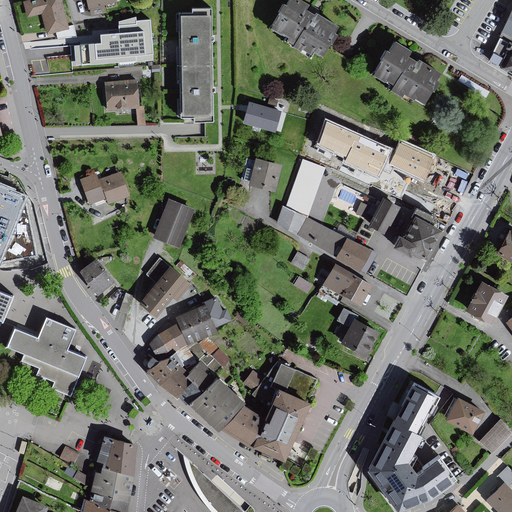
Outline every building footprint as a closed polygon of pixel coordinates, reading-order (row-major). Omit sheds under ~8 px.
[(63,0),(25,0),(29,13),(42,9),(48,30),(70,24),(63,0)] [(310,0),(284,0),(281,6),(284,7),(273,25),(287,34),(284,39),(311,55),(314,49),(324,55),(341,26),(339,25),(342,20),(320,6),(318,8),(309,2),(310,0)] [(511,6),(488,56),(511,67),(511,6)] [(212,38),(212,7),(193,7),(193,15),(178,15),(180,115),(194,115),(194,119),(213,119),(213,90),(212,38)] [(155,61),(151,19),(137,21),(137,17),(119,21),(119,25),(119,32),(100,34),(101,42),(71,46),(72,66),(155,61)] [(414,44),(399,35),(392,45),(389,43),(383,52),(386,53),(375,71),(390,80),(387,85),(413,101),(416,96),(426,101),(444,72),(441,71),(444,66),(422,52),(420,54),(411,48),(414,44)] [(107,84),(109,108),(137,105),(135,82),(107,84)] [(279,111),(250,103),(248,108),(245,120),(274,128),(279,111)] [(274,189),(280,164),(257,159),(251,184),(274,189)] [(456,167),(451,186),(463,189),(468,170),(456,167)] [(97,175),(82,180),(90,203),(107,197),(109,203),(129,196),(121,173),(99,181),(97,175)] [(0,262),(2,257),(5,250),(2,249),(24,197),(8,190),(9,187),(0,183),(0,262)] [(398,206),(383,198),(370,224),(385,232),(392,218),(398,206)] [(191,208),(170,200),(156,236),(177,244),(191,208)] [(364,216),(369,206),(361,203),(357,213),(364,216)] [(364,259),(370,249),(347,238),(307,218),(283,207),(279,222),(299,233),(337,255),(359,268),(364,259)] [(418,208),(414,215),(404,236),(399,234),(393,245),(407,252),(409,253),(412,250),(425,258),(440,229),(431,224),(434,217),(418,208)] [(511,221),(511,222),(498,249),(511,256),(511,221)] [(311,255),(298,248),(292,260),(304,267),(311,255)] [(113,280),(96,259),(81,271),(98,292),(113,280)] [(191,284),(161,259),(148,274),(158,282),(141,303),(157,316),(173,296),(177,300),(191,284)] [(361,304),(371,285),(354,275),(336,265),(325,283),(342,293),(343,294),(361,304)] [(499,308),(506,295),(482,282),(468,310),(491,322),(499,308)] [(0,319),(2,320),(12,296),(0,290),(0,319)] [(126,317),(131,298),(123,296),(118,314),(126,317)] [(207,300),(203,302),(205,305),(206,308),(215,327),(231,319),(226,309),(222,311),(216,296),(207,300)] [(346,320),(353,308),(345,304),(339,316),(346,320)] [(195,309),(176,317),(178,321),(188,343),(217,331),(215,327),(206,308),(205,305),(195,309)] [(38,338),(15,328),(7,346),(24,353),(22,360),(39,367),(37,373),(55,381),(52,388),(70,396),(86,357),(66,348),(74,329),(47,317),(38,338)] [(365,354),(377,331),(355,320),(343,343),(348,345),(365,354)] [(149,343),(159,359),(170,354),(188,343),(178,321),(169,327),(158,334),(149,343)] [(221,349),(209,337),(201,346),(213,357),(214,356),(221,349)] [(232,359),(221,349),(214,356),(225,366),(232,359)] [(156,362),(153,355),(147,362),(147,363),(151,368),(148,369),(159,383),(178,363),(167,357),(156,362)] [(191,381),(180,397),(189,406),(214,379),(202,372),(207,367),(199,360),(188,372),(185,375),(191,381)] [(253,440),(252,444),(283,459),(283,457),(292,440),(319,379),(289,366),(276,360),(264,377),(255,388),(248,395),(268,407),(265,413),(264,416),(253,440)] [(188,372),(178,363),(159,383),(178,400),(180,397),(191,381),(185,375),(188,372)] [(264,377),(253,368),(244,380),(255,388),(264,377)] [(223,427),(244,401),(246,398),(220,374),(214,379),(189,406),(219,430),(223,427)] [(439,395),(413,382),(398,412),(368,469),(381,487),(398,510),(425,503),(453,481),(452,480),(456,477),(439,455),(422,467),(423,469),(416,473),(411,465),(416,454),(412,452),(417,443),(421,445),(425,437),(421,435),(421,434),(420,434),(425,425),(421,423),(428,411),(433,413),(437,405),(435,404),(439,395)] [(458,397),(447,418),(472,431),(483,410),(458,397)] [(223,427),(253,440),(265,413),(244,401),(223,427)] [(481,440),(492,452),(511,433),(500,418),(481,440)] [(104,461),(102,466),(131,474),(135,443),(129,442),(104,435),(97,459),(104,461)] [(78,453),(66,446),(61,456),(73,462),(78,453)] [(242,511),(244,510),(183,454),(186,467),(190,480),(200,497),(212,511),(242,511)] [(93,491),(127,498),(131,474),(102,466),(101,473),(96,471),(91,490),(93,491)] [(511,471),(507,467),(499,474),(509,484),(511,480),(511,471)] [(85,484),(89,477),(77,470),(74,477),(85,484)] [(511,511),(511,490),(504,482),(487,498),(500,511),(511,511)] [(125,511),(127,498),(93,491),(91,501),(123,511),(125,511)] [(44,511),(47,506),(22,496),(15,511),(44,511)] [(81,510),(83,510),(82,511),(123,511),(91,501),(84,499),(81,510)]
